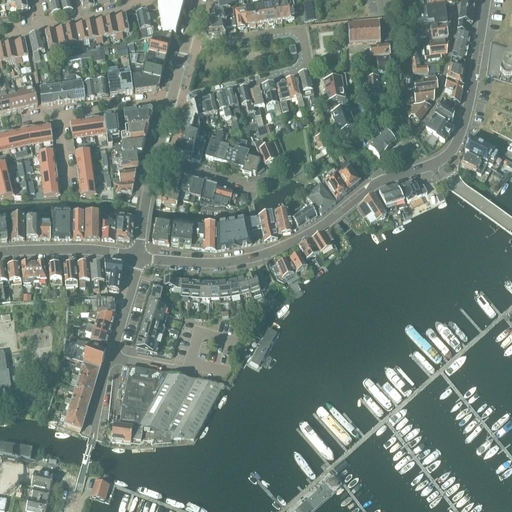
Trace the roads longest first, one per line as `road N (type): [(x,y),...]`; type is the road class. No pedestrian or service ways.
road 1 (residential): [(134,258),(212,266),(255,260),(322,225),(375,183)]
road 2 (residential): [(375,183),(432,166),(453,146),(484,0)]
road 3 (residential): [(304,67),(302,28),(181,54)]
road 4 (residential): [(410,135),(436,104),(457,0)]
road 5 (residential): [(410,135),(383,0)]
road 6 (residential): [(171,100),(304,67)]
road 7 (residential): [(0,254),(134,258)]
